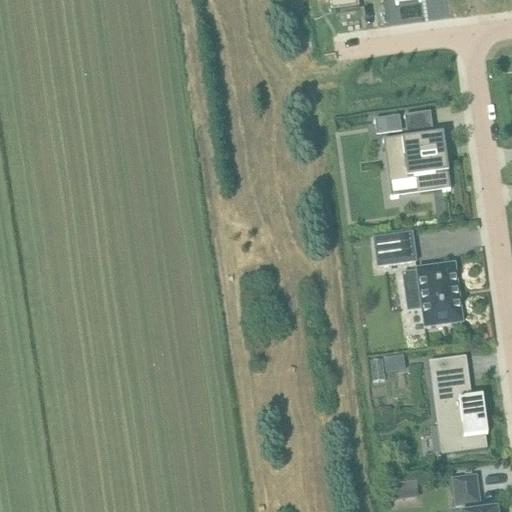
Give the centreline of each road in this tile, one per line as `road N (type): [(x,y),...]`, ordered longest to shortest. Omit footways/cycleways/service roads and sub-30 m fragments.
road 1 (residential): [(471,33),(511,331)]
road 2 (residential): [(335,51),(471,33)]
